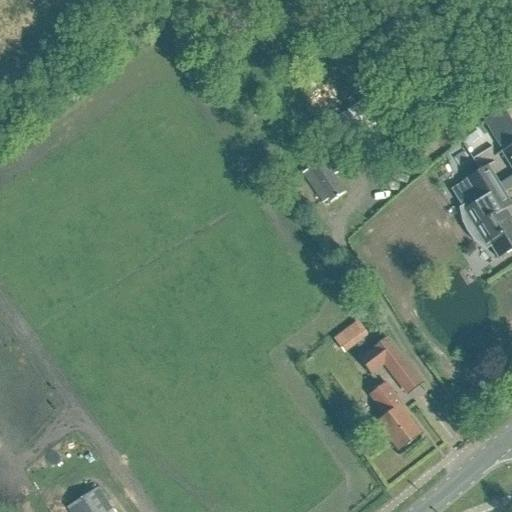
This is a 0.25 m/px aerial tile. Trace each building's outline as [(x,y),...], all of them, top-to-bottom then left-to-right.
[(479,126),(461,141),(468,148),(486,133),(479,126)] [(316,136),(329,156),(340,149),(327,129),(316,136)] [(511,145),(494,156),(494,158),(501,154),(511,171),(511,145)] [(327,200),(330,204),(344,194),(343,193),(344,193),(333,177),(336,174),(326,159),(303,173),(303,174),(322,204),(327,200)] [(484,245),(485,246),(488,244),(498,260),(511,250),(511,222),(504,210),(511,205),(511,203),(510,205),(487,167),(494,164),(493,162),(459,184),(459,185),(466,181),(478,201),(463,211),(463,212),(465,222),(470,231),(476,239),(484,245)] [(368,335),(354,319),(316,350),(327,364),(368,335)] [(385,338),(358,359),(371,375),(383,365),(393,377),(407,365),(385,338)] [(421,435),(399,407),(401,405),(384,384),(368,396),(384,416),(375,423),(398,453),(421,435)] [(440,392),(432,398),(449,419),(457,413),(440,392)] [(112,511),(97,487),(66,507),(68,511),(112,511)]
